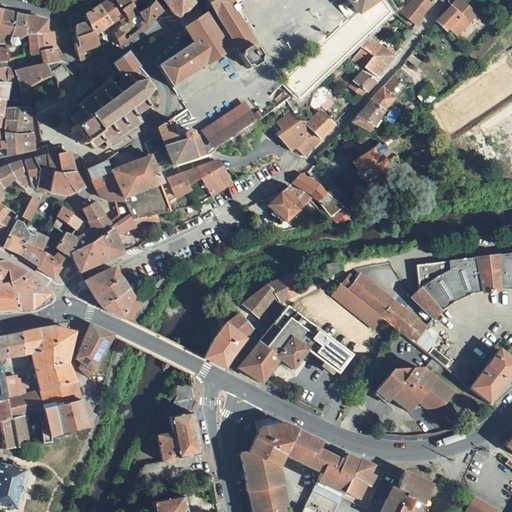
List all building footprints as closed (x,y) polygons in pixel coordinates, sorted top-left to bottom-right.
[(128,22),(121,11),(113,0),(109,0),(99,7),(111,24),(113,23),(118,30),(120,28),(128,22)] [(139,14),(132,4),(128,0),(113,0),(121,11),(128,22),(139,14)] [(139,0),(148,9),(153,2),(153,3),(157,0),(139,0)] [(180,20),(198,0),(160,0),(167,8),(169,11),(168,11),(172,16),(180,20)] [(238,55),(247,69),(261,60),(252,46),(254,44),(228,4),(234,0),(204,0),(207,3),(235,46),(239,54),(238,55)] [(390,13),(380,0),(346,0),(347,1),(356,13),(351,17),(282,81),(298,100),(390,13)] [(400,13),(416,26),(425,14),(425,13),(431,5),(425,0),(407,0),(399,8),(400,13)] [(457,36),(476,16),(460,0),(456,0),(451,7),(436,22),(446,32),(449,28),(457,36)] [(356,13),(347,1),(341,5),(351,17),(356,13)] [(162,12),(153,3),(153,2),(148,9),(139,14),(146,25),(154,18),(162,12)] [(207,65),(235,46),(207,3),(200,8),(205,15),(184,29),(188,36),(193,43),(185,48),(158,67),(172,88),(199,70),(207,65)] [(94,35),(111,24),(99,7),(84,16),(88,22),(94,35)] [(26,34),(24,23),(24,16),(2,11),(0,19),(0,44),(4,45),(5,47),(5,48),(6,48),(11,47),(11,48),(19,45),(17,40),(23,37),(27,35),(26,34)] [(47,34),(47,33),(48,20),(24,16),(24,23),(26,34),(27,34),(32,33),(42,34),(47,34)] [(94,35),(88,22),(76,24),(77,27),(75,28),(77,39),(77,41),(77,44),(75,45),(80,60),(85,58),(82,52),(99,46),(94,35)] [(127,41),(120,28),(118,30),(114,33),(120,46),(127,41)] [(40,52),(41,52),(42,34),(32,33),(27,34),(30,55),(40,53),(40,52)] [(41,52),(55,50),(53,33),(47,33),(47,34),(42,34),(41,52)] [(471,53),(476,58),(494,40),(489,35),(471,53)] [(382,50),(383,48),(369,37),(367,38),(382,50)] [(382,50),(367,38),(359,46),(362,48),(372,56),(363,68),(364,69),(376,77),(393,56),(385,50),(383,48),(382,50)] [(0,82),(8,83),(18,83),(15,72),(8,68),(7,68),(0,68),(0,61),(8,61),(6,48),(5,48),(5,47),(0,48),(0,82)] [(393,56),(396,53),(388,47),(385,50),(393,56)] [(363,68),(372,56),(362,48),(353,60),(363,68)] [(49,76),(51,75),(48,71),(58,63),(55,50),(41,52),(40,52),(40,53),(43,65),(26,69),(33,85),(49,76)] [(137,116),(157,101),(150,92),(152,89),(145,80),(146,79),(139,67),(140,67),(130,53),(128,52),(112,64),(122,77),(113,84),(109,80),(76,106),(79,110),(69,117),(75,125),(71,128),(73,130),(77,136),(82,142),(83,145),(87,142),(92,150),(104,142),(106,146),(125,134),(142,123),(137,116)] [(511,55),(503,61),(501,57),(488,65),(490,70),(443,102),(489,170),(498,164),(501,168),(504,166),(510,175),(511,173),(511,55)] [(71,94),(79,79),(62,64),(51,72),(56,81),(57,87),(71,94)] [(26,69),(15,72),(18,83),(21,91),(33,85),(26,69)] [(361,97),(376,82),(362,72),(352,82),(348,87),(354,92),(361,97)] [(382,111),(394,99),(388,94),(400,82),(393,76),(383,88),(370,101),(351,123),(370,132),(383,111),(382,111)] [(255,120),(243,103),(201,132),(212,149),(255,120)] [(6,157),(34,151),(32,133),(31,115),(30,111),(27,107),(6,109),(5,116),(4,120),(3,132),(3,133),(4,141),(4,143),(6,146),(6,150),(5,150),(6,157)] [(319,140),(334,126),(319,111),(305,125),(319,140)] [(286,146),(290,151),(294,147),(300,140),(302,134),(305,125),(304,122),(295,121),(293,114),(287,117),(271,128),(286,146)] [(174,165),(204,155),(197,136),(193,137),(191,132),(186,131),(182,135),(184,140),(179,142),(172,119),(157,129),(171,166),(174,165)] [(320,141),(319,140),(305,125),(302,134),(300,140),(294,147),(297,150),(304,157),(320,141)] [(384,143),(395,134),(390,129),(378,138),(384,143)] [(390,150),(401,143),(395,134),(384,143),(390,150)] [(369,188),(389,174),(383,165),(385,163),(381,156),(378,157),(372,149),(352,163),(369,188)] [(52,173),(61,175),(56,156),(58,156),(57,153),(46,155),(49,172),(52,173)] [(61,175),(74,173),(69,153),(58,156),(56,156),(61,175)] [(37,170),(49,172),(46,155),(33,159),(37,167),(37,170)] [(162,183),(161,182),(150,156),(111,171),(110,171),(114,180),(122,199),(160,184),(162,183)] [(29,183),(35,190),(37,170),(37,167),(33,159),(24,161),(28,178),(29,183)] [(91,180),(110,171),(111,171),(106,161),(104,162),(86,170),(91,180)] [(211,197),(231,184),(217,161),(195,169),(201,178),(211,197)] [(26,190),(27,187),(23,171),(20,162),(7,166),(15,179),(13,180),(25,191),(26,190)] [(13,180),(15,179),(7,166),(0,168),(0,186),(2,190),(13,180)] [(201,178),(195,169),(182,174),(188,187),(201,178)] [(35,190),(48,192),(52,173),(49,172),(37,170),(35,190)] [(114,180),(110,171),(91,180),(96,190),(114,180)] [(67,196),(84,189),(74,173),(61,175),(52,173),(48,192),(67,196)] [(167,180),(174,195),(187,187),(188,187),(182,174),(167,180)] [(319,184),(301,174),(293,184),(311,194),(336,224),(339,224),(359,220),(342,206),(327,193),(319,184)] [(96,190),(98,195),(103,199),(108,201),(115,201),(124,201),(122,199),(114,180),(96,190)] [(189,191),(187,187),(174,195),(176,199),(189,191)] [(285,222),(309,200),(302,193),(287,188),(280,193),(268,205),(267,206),(285,222)] [(33,198),(28,207),(34,211),(40,201),(33,198)] [(87,221),(103,215),(94,203),(82,210),(87,221)] [(209,203),(199,207),(202,213),(212,209),(209,203)] [(0,224),(10,231),(16,221),(13,220),(4,217),(8,211),(7,210),(0,204),(0,224)] [(25,219),(29,221),(34,211),(28,207),(22,217),(25,219)] [(66,224),(74,231),(81,222),(71,216),(72,215),(62,207),(56,218),(66,224)] [(109,223),(103,215),(87,221),(91,227),(97,238),(113,227),(112,226),(109,223)] [(157,215),(133,220),(131,221),(135,227),(136,228),(160,221),(157,215)] [(113,227),(97,238),(91,243),(87,245),(68,254),(67,255),(68,257),(72,256),(79,272),(123,253),(115,236),(134,228),(135,227),(131,221),(133,220),(131,216),(118,225),(113,227)] [(118,222),(117,217),(109,223),(112,226),(118,222)] [(2,248),(19,256),(29,236),(25,229),(22,224),(16,221),(10,231),(2,248)] [(0,248),(1,249),(2,248),(10,231),(0,224),(0,248)] [(91,243),(97,238),(91,227),(83,234),(87,245),(91,243)] [(19,256),(37,267),(45,254),(40,252),(43,247),(47,239),(31,232),(29,236),(19,256)] [(67,255),(68,254),(87,245),(83,234),(76,239),(71,236),(64,233),(64,234),(54,248),(63,254),(67,255)] [(511,253),(499,255),(500,258),(474,261),(474,258),(448,261),(448,262),(416,266),(419,289),(410,297),(433,319),(445,308),(449,305),(458,300),(467,296),(482,291),(500,290),(507,289),(511,289),(511,253)] [(37,269),(53,279),(60,268),(58,266),(63,258),(57,254),(52,258),(45,254),(37,267),(37,269)] [(50,295),(51,294),(44,286),(42,286),(28,273),(5,262),(0,262),(0,282),(0,283),(11,281),(19,311),(32,310),(50,295)] [(327,273),(337,271),(336,263),(325,265),(327,273)] [(93,298),(121,279),(114,269),(97,275),(83,283),(93,298)] [(281,304),(295,295),(289,274),(266,285),(276,294),(278,297),(281,304)] [(413,343),(426,327),(360,275),(357,279),(349,275),(340,285),(382,318),(413,343)] [(102,309),(128,290),(121,279),(93,298),(102,309)] [(0,311),(19,311),(11,281),(0,283),(0,282),(0,311)] [(276,294),(266,285),(241,304),(260,319),(278,297),(276,294)] [(340,285),(332,295),(374,328),(382,318),(340,285)] [(130,321),(139,306),(128,290),(102,309),(121,319),(122,317),(130,321)] [(287,306),(237,368),(261,384),(279,359),(292,369),(306,350),(337,374),(352,355),(334,342),(287,306)] [(231,356),(252,330),(238,314),(225,324),(214,340),(204,359),(223,369),(231,356)] [(89,325),(76,359),(82,364),(79,368),(89,379),(113,336),(89,325)] [(39,329),(20,333),(23,355),(31,354),(40,392),(76,383),(66,363),(74,332),(53,327),(39,329)] [(20,333),(4,336),(6,358),(23,355),(20,333)] [(445,366),(448,361),(432,348),(428,353),(445,366)] [(489,404),(511,374),(511,359),(499,350),(468,389),(489,404)] [(442,403),(451,392),(433,378),(440,371),(443,367),(433,359),(423,370),(421,369),(391,371),(374,392),(386,402),(389,397),(407,412),(415,402),(423,409),(431,408),(438,400),(442,403)] [(1,363),(0,363),(0,401),(7,400),(7,398),(26,393),(23,378),(17,380),(16,376),(4,379),(2,365),(1,363)] [(7,400),(0,401),(0,422),(23,416),(44,410),(81,401),(76,383),(40,392),(7,400)] [(81,401),(44,410),(51,437),(88,428),(81,401)] [(191,413),(169,417),(172,433),(157,437),(157,438),(158,446),(161,461),(162,463),(200,455),(191,413)] [(23,416),(0,422),(0,430),(3,449),(29,446),(23,416)] [(320,474),(313,489),(338,502),(340,498),(354,504),(369,474),(372,466),(358,460),(358,461),(345,455),(342,461),(318,450),(321,443),(295,430),(282,424),(260,429),(248,454),(258,459),(277,468),(283,456),(320,474)] [(42,431),(35,432),(38,444),(44,443),(42,431)] [(240,455),(245,478),(246,478),(246,474),(258,459),(248,454),(240,455)] [(246,478),(245,478),(252,511),(282,511),(282,506),(285,506),(277,468),(258,459),(246,474),(246,478)] [(26,470),(0,464),(0,505),(16,510),(26,470)] [(392,485),(378,511),(419,511),(416,510),(419,504),(421,505),(432,485),(404,471),(396,488),(392,485)] [(366,510),(381,479),(369,474),(354,504),(366,510)] [(313,489),(305,504),(321,511),(333,511),(338,502),(313,489)] [(186,511),(183,496),(152,503),(153,511),(186,511)] [(476,497),(474,501),(491,511),(493,507),(476,497)] [(474,501),(466,511),(490,511),(491,511),(474,501)]
